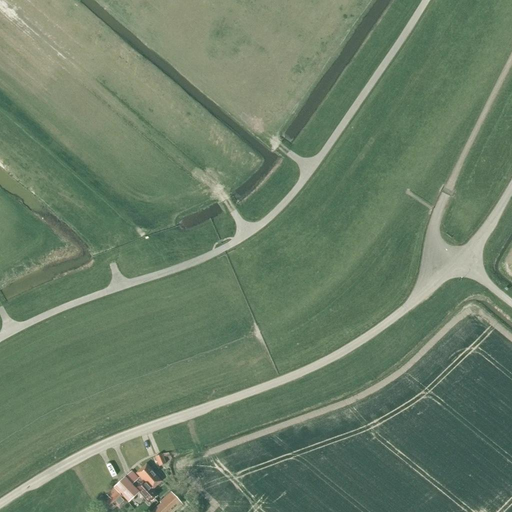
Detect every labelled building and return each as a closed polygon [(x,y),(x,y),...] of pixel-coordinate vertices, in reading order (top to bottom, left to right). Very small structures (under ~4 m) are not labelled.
[(158,466),(165,464),(161,454),(154,457),(158,466)] [(139,477),(151,490),(160,482),(145,465),(140,470),(136,466),(131,470),(135,474),(139,477)] [(151,490),(139,477),(137,479),(130,471),(113,487),(128,502),(138,493),(148,504),(156,496),(151,490)] [(119,510),(127,502),(113,488),(105,495),(109,499),(100,507),(105,511),(109,511),(116,506),(119,510)] [(172,511),(181,504),(170,492),(159,503),(160,504),(151,511),(172,511)]
